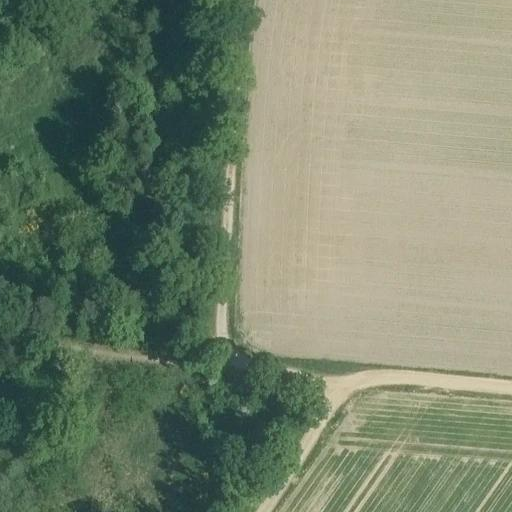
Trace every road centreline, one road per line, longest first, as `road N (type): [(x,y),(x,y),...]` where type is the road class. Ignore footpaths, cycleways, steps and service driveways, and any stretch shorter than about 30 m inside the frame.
road 1 (track): [(242,0),(214,362)]
road 2 (track): [(345,379),(511,390)]
road 3 (track): [(345,379),(330,426),(267,511)]
road 4 (track): [(214,362),(345,379)]
